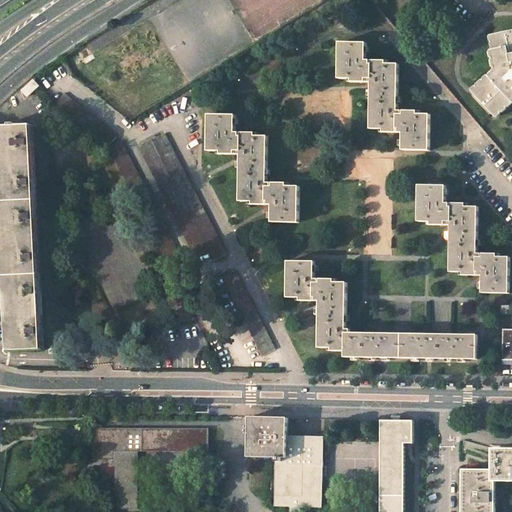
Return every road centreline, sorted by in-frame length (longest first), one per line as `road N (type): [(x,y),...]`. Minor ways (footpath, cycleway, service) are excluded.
road 1 (primary): [(511,393),(40,385)]
road 2 (primary): [(0,96),(130,0)]
road 3 (secondary): [(0,72),(101,0)]
